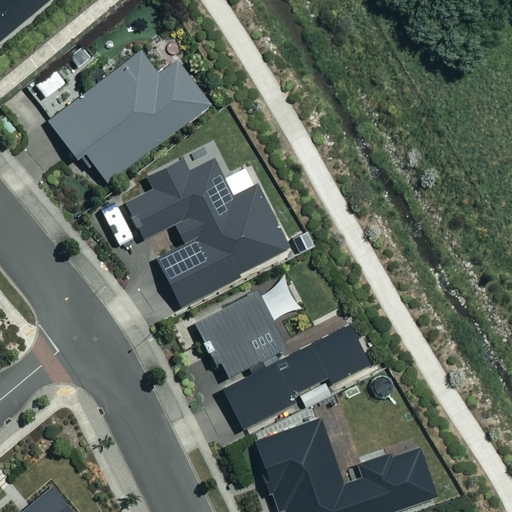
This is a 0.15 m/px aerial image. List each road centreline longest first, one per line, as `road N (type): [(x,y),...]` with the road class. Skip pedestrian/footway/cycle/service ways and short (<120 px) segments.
road 1 (residential): [(86,326),(185,511)]
road 2 (residential): [(0,222),(86,326)]
